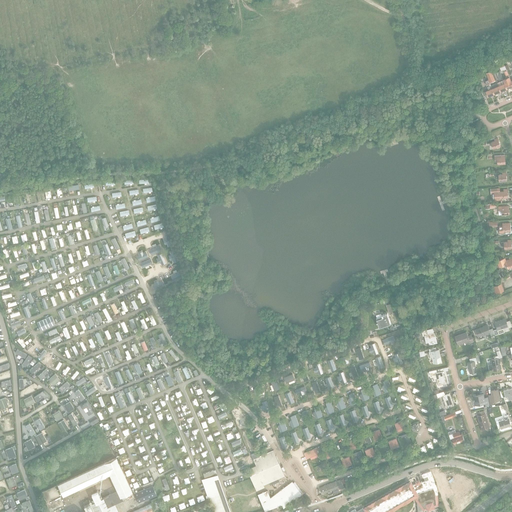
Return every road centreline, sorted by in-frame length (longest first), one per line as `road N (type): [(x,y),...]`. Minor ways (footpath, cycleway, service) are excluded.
road 1 (unknown): [(141,284),(40,332),(29,328),(26,319),(134,269)]
road 2 (unknown): [(511,292),(409,332),(447,456)]
road 3 (unknown): [(161,324),(75,363),(52,351),(151,305)]
road 4 (tertiary): [(298,511),(440,462),(511,475)]
road 5 (residential): [(459,386),(447,328),(511,303)]
